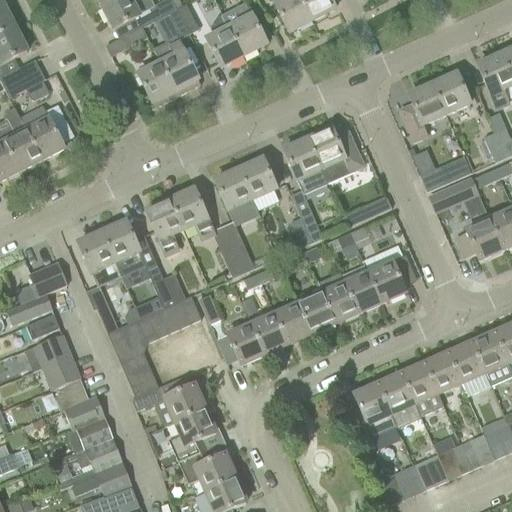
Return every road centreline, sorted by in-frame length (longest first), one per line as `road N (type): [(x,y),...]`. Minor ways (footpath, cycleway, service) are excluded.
road 1 (residential): [(290,511),(261,419),(285,392),(455,316)]
road 2 (residential): [(455,316),(355,83)]
road 3 (residential): [(150,170),(355,83)]
road 4 (residential): [(150,170),(61,0)]
road 5 (residential): [(355,83),(511,11)]
road 6 (residential): [(0,241),(150,170)]
